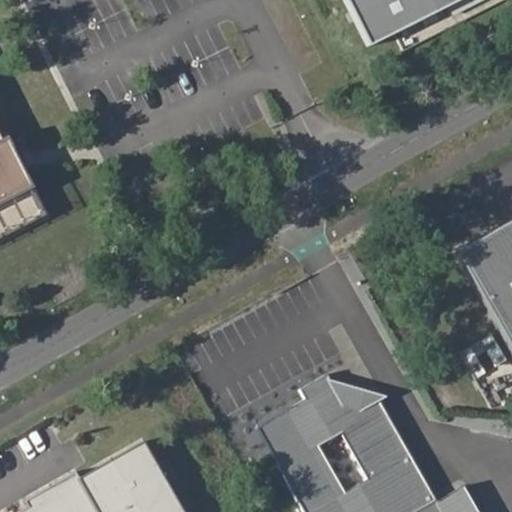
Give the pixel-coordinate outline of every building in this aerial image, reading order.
[(0,230),(56,200),(31,155),(16,127),(12,130),(0,108),(0,230)] [(511,213),(441,256),(502,359),(511,352),(511,213)] [(429,511),(428,510),(368,406),(352,415),(328,403),(318,384),(313,376),(286,392),(291,402),(242,430),(289,511),(429,511)] [(368,406),(318,384),(328,403),(352,415),(368,406)] [(189,511),(146,434),(5,511),(189,511)] [(464,511),(455,495),(428,510),(429,511),(464,511)]
